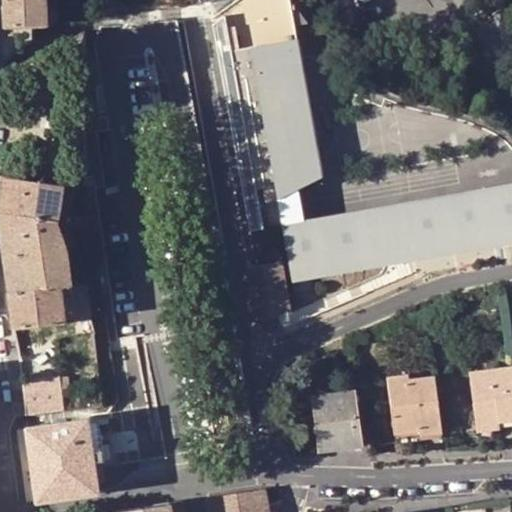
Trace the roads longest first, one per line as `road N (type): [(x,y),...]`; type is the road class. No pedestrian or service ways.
road 1 (residential): [(272,475),(258,387),(275,359),(416,295),(511,272)]
road 2 (residential): [(511,466),(272,475)]
